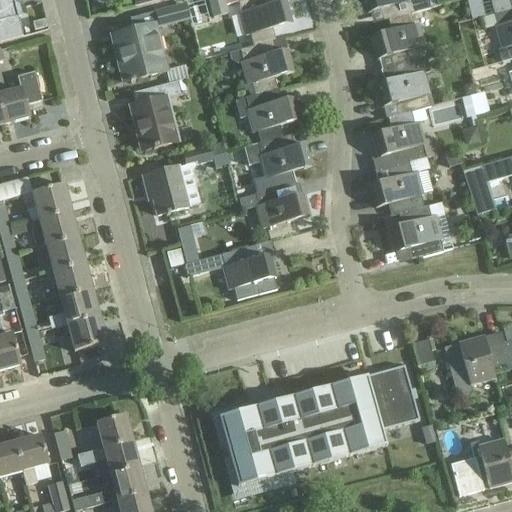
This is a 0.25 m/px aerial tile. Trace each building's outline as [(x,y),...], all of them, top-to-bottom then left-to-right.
[(0,0),(0,43),(22,38),(17,19),(19,18),(21,16),(18,7),(16,5),(14,6),(12,0),(0,0)] [(207,0),(213,19),(226,16),(221,0),(207,0)] [(264,45),(275,42),(271,30),(290,25),(284,3),(266,8),(263,0),(223,0),(225,6),(235,4),(238,14),(236,15),(242,38),(248,36),(251,48),(264,45)] [(362,0),(366,15),(385,10),(388,21),(409,16),(429,10),(426,0),(422,0),(414,2),(412,0),(362,0)] [(511,0),(498,0),(499,1),(488,4),(491,15),(493,15),(507,11),(511,9),(511,0)] [(185,5),(154,13),(158,30),(189,22),(185,5)] [(511,9),(507,11),(493,15),(496,26),(493,27),(499,50),(497,50),(501,63),(511,59),(511,9)] [(154,13),(129,19),(133,32),(116,36),(123,62),(117,64),(122,84),(165,72),(154,31),(158,30),(154,13)] [(398,68),(424,61),(420,49),(423,49),(417,26),(412,27),(409,16),(388,21),(386,22),(389,33),(370,38),(376,62),(395,57),(398,68)] [(254,97),(270,93),(277,91),(274,80),(293,75),(287,52),(267,57),(264,45),(251,48),(238,51),(241,63),(239,64),(245,87),(251,85),(254,97)] [(424,61),(398,68),(391,70),(394,81),(375,86),(381,110),(400,105),(403,116),(410,114),(429,109),(426,98),(428,97),(422,74),(427,73),(424,61)] [(0,95),(0,112),(4,127),(29,120),(26,106),(42,102),(34,74),(17,78),(20,90),(0,95)] [(176,143),(165,101),(181,97),(177,83),(153,89),(131,94),(135,107),(128,108),(134,129),(138,128),(144,152),(176,143)] [(270,93),(254,97),(235,102),(239,120),(247,118),(251,135),(257,133),(259,145),(260,145),(283,140),(279,128),(299,123),(293,99),(273,104),(270,93)] [(463,98),(466,118),(487,114),(483,94),(463,98)] [(410,114),(403,116),(387,120),(390,132),(370,137),(376,160),(396,155),(399,167),(407,164),(438,156),(433,140),(423,142),(418,124),(413,125),(410,114)] [(278,190),(295,185),(292,174),(311,169),(305,145),(285,150),(283,140),(260,145),(259,145),(243,149),(248,167),(259,165),(263,181),(268,180),(271,192),(278,190)] [(222,144),(181,155),(184,168),(185,170),(195,168),(214,163),(212,158),(225,155),(222,144)] [(511,158),(481,167),(486,184),(511,177),(511,158)] [(423,210),(419,197),(421,196),(415,174),(410,175),(407,164),(399,167),(374,173),(377,184),(368,187),(374,210),(394,205),(397,217),(404,215),(423,210)] [(155,218),(187,209),(176,169),(142,178),(146,193),(149,192),(155,218)] [(31,195),(38,222),(70,213),(63,186),(31,195)] [(278,190),(271,192),(253,196),(256,208),(254,209),(260,232),(266,230),(269,242),(291,236),(288,224),(307,219),(301,196),(282,202),(278,190)] [(0,231),(9,230),(2,202),(0,202),(0,231)] [(404,215),(397,217),(400,228),(387,231),(393,254),(413,249),(416,261),(453,252),(440,205),(423,210),(404,215)] [(45,248),(78,240),(70,213),(38,222),(38,223),(29,225),(35,250),(45,248)] [(9,230),(0,231),(0,239),(5,259),(16,256),(9,230)] [(511,239),(503,242),(508,259),(511,258),(511,239)] [(52,275),(85,266),(78,240),(45,248),(52,275)] [(254,248),(220,257),(223,269),(221,269),(227,293),(233,291),(236,303),(276,292),(273,280),(275,279),(269,257),(258,260),(254,248)] [(12,286),(23,283),(16,256),(5,259),(12,286)] [(59,301),(92,292),(85,266),(52,275),(59,301)] [(19,311),(30,308),(23,283),(12,286),(19,311)] [(0,289),(0,305),(2,313),(14,310),(8,287),(0,289)] [(59,301),(63,316),(48,320),(51,331),(66,327),(99,318),(92,292),(59,301)] [(30,308),(19,311),(26,338),(37,335),(30,308)] [(106,345),(99,318),(66,327),(74,354),(106,345)] [(3,339),(0,327),(0,373),(19,369),(11,337),(3,339)] [(492,372),(510,367),(504,345),(500,333),(443,349),(450,375),(456,398),(472,394),(470,386),(494,379),(492,372)] [(37,335),(26,338),(33,364),(44,361),(37,335)] [(428,341),(412,345),(418,367),(433,363),(428,341)] [(257,409),(217,420),(237,489),(386,448),(382,433),(419,423),(404,368),(271,405),(273,412),(259,416),(257,409)] [(103,451),(132,443),(125,417),(96,425),(103,451)] [(60,463),(71,460),(64,433),(53,436),(60,463)] [(13,444),(22,475),(25,487),(36,484),(33,472),(48,468),(40,437),(13,444)] [(511,451),(506,453),(503,442),(479,448),(478,443),(469,446),(475,468),(482,466),(488,490),(511,483),(511,451)] [(109,476),(139,468),(132,443),(103,451),(109,476)] [(0,447),(0,480),(22,475),(13,444),(0,447)] [(73,511),(76,511),(146,494),(139,468),(109,476),(113,492),(71,503),(73,511)] [(51,505),(41,507),(42,511),(68,511),(61,485),(47,488),(51,505)] [(150,511),(146,494),(76,511),(77,511),(116,502),(118,511),(150,511)]
